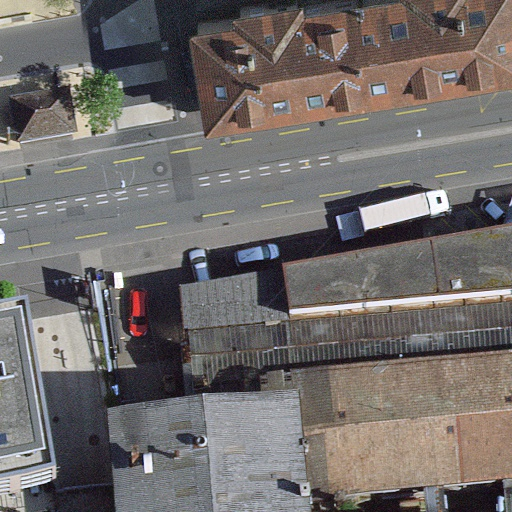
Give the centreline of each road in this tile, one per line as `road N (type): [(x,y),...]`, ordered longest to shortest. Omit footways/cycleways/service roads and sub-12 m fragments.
road 1 (primary): [(147,190),(511,132)]
road 2 (residential): [(147,190),(122,30)]
road 3 (primary): [(0,215),(147,190)]
road 4 (residential): [(122,30),(0,51)]
